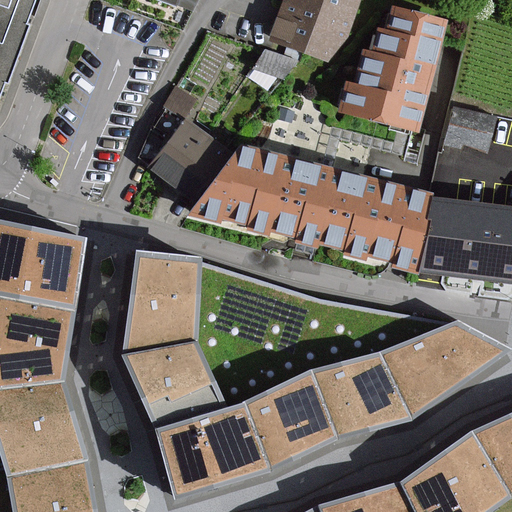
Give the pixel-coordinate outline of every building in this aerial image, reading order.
[(0,0),(0,95),(5,82),(8,83),(38,0),(0,0)] [(287,0),(273,40),(333,62),(355,0),(287,0)] [(344,108),(415,127),(444,21),(394,8),(388,32),(379,29),(372,53),(366,51),(356,87),(350,85),(344,108)] [(263,75),(254,92),(283,108),(292,91),(263,75)] [(449,139),(488,148),(495,118),(456,109),(449,139)] [(200,200),(201,201),(236,155),(188,122),(153,168),(200,200)] [(422,192),(243,147),(236,155),(201,201),(191,215),(301,242),(402,267),(419,272),(432,199),(433,195),(422,192)] [(511,207),(446,200),(432,199),(419,272),(430,273),(511,280),(511,207)] [(86,238),(0,220),(0,295),(74,312),(76,302),(86,238)] [(201,260),(139,251),(124,353),(157,427),(178,494),(272,469),(337,436),(411,415),(508,348),(459,322),(320,300),(201,260)] [(74,312),(0,295),(0,387),(62,380),(61,353),(74,312)] [(62,380),(0,387),(0,438),(10,474),(85,460),(73,424),(62,380)] [(511,413),(474,431),(511,496),(511,413)] [(511,496),(474,431),(398,483),(413,511),(491,511),(492,511),(511,497),(511,496)] [(85,460),(10,474),(16,511),(91,511),(88,498),(85,460)] [(413,511),(398,483),(317,507),(318,511),(413,511)]
